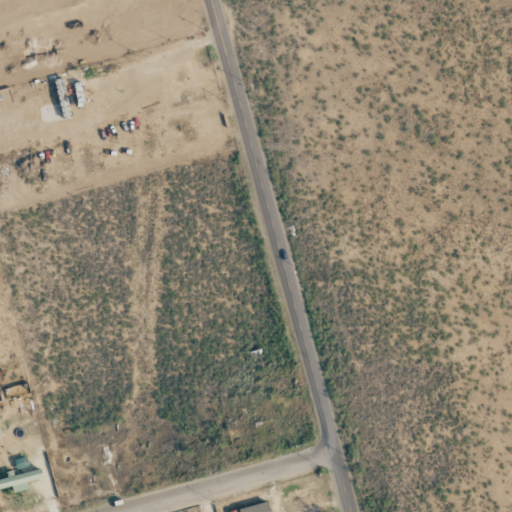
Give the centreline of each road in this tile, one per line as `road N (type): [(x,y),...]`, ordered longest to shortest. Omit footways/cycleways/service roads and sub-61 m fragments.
road 1 (secondary): [(216,0),(336,447)]
road 2 (tertiary): [(106,511),(336,447)]
